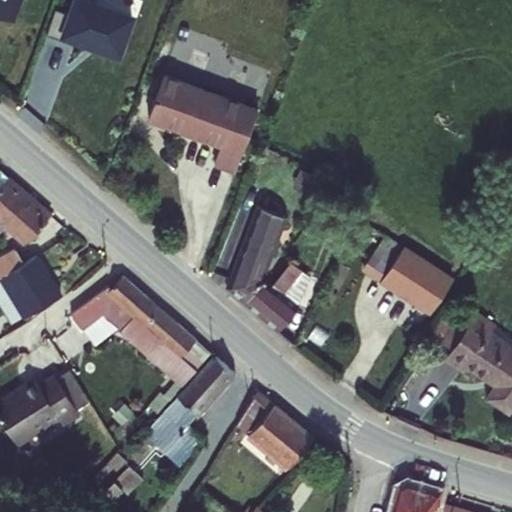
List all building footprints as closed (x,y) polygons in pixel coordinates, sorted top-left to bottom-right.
[(0,0),(0,9),(16,15),(21,0),(0,0)] [(52,22),(44,47),(60,53),(61,50),(83,57),(83,54),(94,58),(93,60),(116,67),(129,27),(74,9),(68,27),(52,22)] [(163,81),(149,123),(222,148),(216,167),(237,174),(258,112),(163,81)] [(4,216),(28,236),(52,208),(1,166),(0,166),(0,197),(11,207),(4,216)] [(310,216),(338,232),(349,212),(321,194),(310,216)] [(269,199),(249,195),(226,272),(228,274),(223,280),(243,295),(264,263),(272,231),(260,229),(269,199)] [(0,213),(4,216),(11,207),(0,197),(0,213)] [(280,201),(269,199),(260,229),(272,231),(280,201)] [(358,262),(396,286),(409,262),(415,251),(378,229),(358,262)] [(17,241),(0,251),(0,272),(3,270),(26,256),(17,241)] [(295,246),(275,270),(264,263),(243,295),(242,296),(276,324),(299,292),(298,291),(313,261),(295,246)] [(3,270),(28,310),(62,288),(39,248),(26,256),(3,270)] [(448,270),(415,251),(409,262),(441,282),(448,270)] [(396,286),(427,304),(441,282),(409,262),(396,286)] [(101,304),(185,377),(216,346),(125,270),(110,285),(104,279),(65,307),(76,322),(101,304)] [(494,389),(511,400),(511,337),(489,323),(494,314),(478,304),(451,352),(466,361),(470,355),(501,376),(494,389)] [(144,429),(175,460),(202,433),(187,417),(196,408),(199,411),(237,371),(215,351),(158,410),(160,412),(144,429)] [(77,400),(88,392),(69,362),(57,370),(77,400)] [(0,440),(2,443),(56,409),(61,417),(80,404),(77,400),(57,370),(55,366),(25,385),(22,382),(0,396),(0,440)] [(237,419),(289,463),(317,431),(259,383),(237,419)] [(75,490),(93,509),(104,498),(86,479),(75,490)] [(387,511),(447,511),(450,504),(437,501),(439,489),(403,482),(391,487),(387,511)] [(246,511),(269,511),(255,502),(246,511)]
